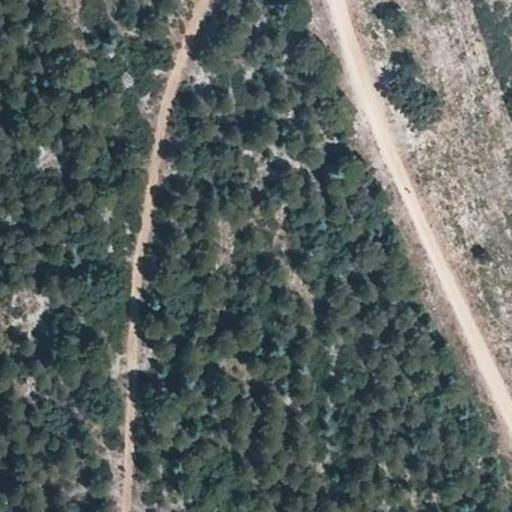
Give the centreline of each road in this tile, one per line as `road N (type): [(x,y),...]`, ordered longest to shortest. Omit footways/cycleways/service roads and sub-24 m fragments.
road 1 (track): [(211,0),(162,122),(141,224),(126,393),(129,511)]
road 2 (track): [(511,412),(399,176),(357,73),(339,0)]
